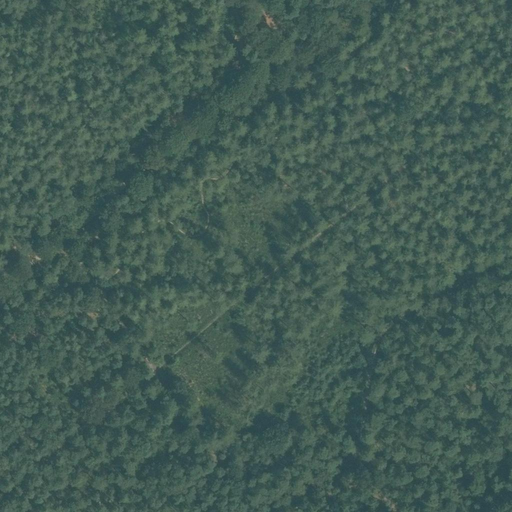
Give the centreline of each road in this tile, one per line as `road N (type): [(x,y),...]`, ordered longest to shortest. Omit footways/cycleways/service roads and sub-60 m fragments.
road 1 (unknown): [(420,0),(320,86),(270,95),(0,329)]
road 2 (track): [(0,285),(254,65)]
